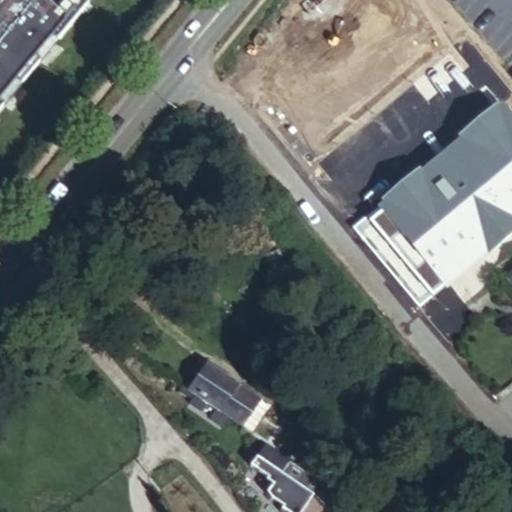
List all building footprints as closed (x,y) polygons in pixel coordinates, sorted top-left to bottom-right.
[(0,0),(0,113),(5,107),(0,104),(17,84),(21,88),(42,62),(38,59),(54,40),(59,43),(91,4),(86,0),(0,0)] [(43,63),(59,44),(59,43),(54,40),(38,59),(42,62),(43,63)] [(6,108),(22,89),(21,88),(17,84),(0,104),(5,107),(6,108)] [(511,119),(500,105),(351,225),(419,309),(511,233),(511,119)] [(109,255),(91,275),(115,297),(133,277),(109,255)] [(207,366),(189,392),(242,428),(260,401),(207,366)] [(270,408),(260,401),(242,428),(252,434),(270,408)]
